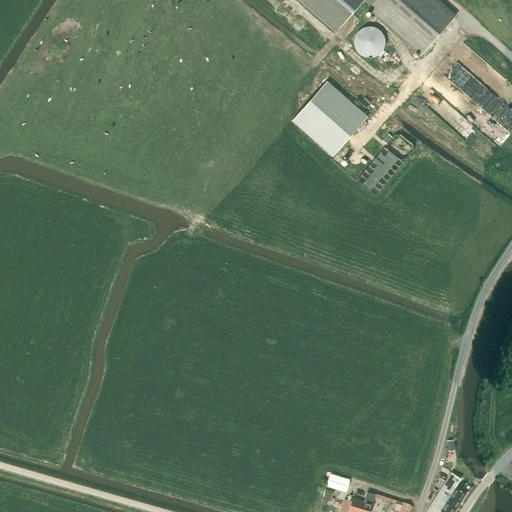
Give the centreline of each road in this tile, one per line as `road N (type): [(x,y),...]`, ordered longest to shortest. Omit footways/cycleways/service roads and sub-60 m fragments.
road 1 (track): [(353,147),(467,19)]
road 2 (track): [(163,511),(0,465)]
